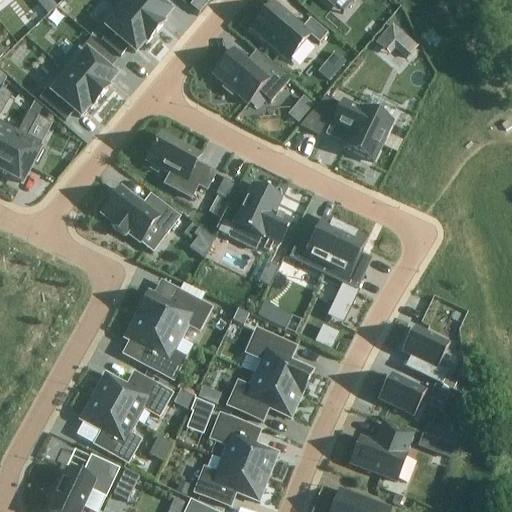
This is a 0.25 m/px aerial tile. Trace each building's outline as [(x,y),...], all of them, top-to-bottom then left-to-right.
[(119,0),(116,5),(154,37),(162,27),(160,25),(168,15),(152,1),(153,0),(119,0)] [(322,0),(333,8),(339,0),(322,0)] [(116,5),(99,25),(109,34),(101,43),(120,59),(127,49),(134,55),(143,45),(145,47),(154,37),(116,5)] [(272,5),(250,32),(287,64),(309,38),(318,46),(327,36),(309,21),(302,30),(272,5)] [(78,49),(61,69),(99,101),(107,92),(105,90),(113,79),(107,74),(114,65),(88,42),(80,51),(78,49)] [(232,52),(211,77),(224,89),(222,91),(231,99),(233,96),(247,108),(258,95),(270,105),(289,82),(262,59),(253,69),(246,64),(232,52)] [(47,92),(39,101),(65,123),(72,114),(79,120),(88,109),(90,111),(99,101),(61,69),(44,90),(47,92)] [(342,104),(331,127),(350,137),(345,148),(344,151),(372,164),(390,124),(389,124),(364,112),(362,111),(361,113),(342,104)] [(17,134),(0,167),(0,174),(20,185),(32,162),(36,164),(42,152),(38,151),(41,146),(26,139),(37,119),(28,114),(21,127),(17,134)] [(0,167),(17,134),(0,124),(0,167)] [(160,138),(146,163),(170,176),(164,187),(190,201),(197,188),(205,193),(214,176),(196,166),(199,159),(160,138)] [(252,188),(233,228),(234,228),(259,240),(260,241),(262,238),(267,241),(279,247),(280,247),(291,224),(273,215),(280,201),(252,188)] [(178,220),(149,198),(142,208),(120,191),(101,216),(113,226),(111,229),(124,239),(126,236),(139,245),(151,229),(164,238),(178,220)] [(303,230),(288,262),(321,278),(344,231),(322,221),(315,235),(303,230)] [(344,231),(321,278),(355,294),(371,262),(358,256),(365,242),(344,231)] [(148,295),(136,318),(180,341),(187,328),(199,334),(211,310),(176,292),(169,306),(148,295)] [(180,341),(136,318),(124,341),(145,352),(138,366),(172,384),(185,360),(173,354),(180,341)] [(448,348),(412,330),(400,355),(423,367),(418,378),(440,388),(446,376),(437,371),(448,348)] [(295,350),(255,332),(244,356),(260,364),(255,377),(300,397),(311,373),(289,364),(295,350)] [(104,377),(92,400),(135,424),(142,411),(158,420),(171,397),(133,376),(126,389),(104,377)] [(300,397),(255,377),(249,390),(237,385),(226,409),(261,425),(268,411),(290,421),(300,397)] [(389,377),(376,403),(412,420),(425,395),(389,377)] [(444,381),(440,389),(452,394),(455,386),(444,381)] [(435,387),(428,401),(439,407),(446,392),(435,387)] [(135,424),(92,400),(79,423),(100,434),(93,448),(127,467),(140,443),(128,437),(135,424)] [(226,449),(220,462),(267,480),(276,456),(254,447),(259,433),(219,417),(209,442),(226,449)] [(359,441),(349,466),(395,484),(405,458),(403,457),(410,437),(383,426),(375,447),(359,441)] [(418,448),(433,454),(437,443),(422,437),(418,448)] [(80,478),(65,471),(51,500),(54,501),(49,511),(81,511),(90,493),(105,500),(119,472),(90,458),(80,478)] [(267,480),(220,462),(215,476),(203,471),(193,496),(229,510),(235,496),(257,505),(267,480)] [(112,498),(126,504),(138,479),(124,473),(112,498)] [(331,511),(386,511),(339,494),(331,511)]
